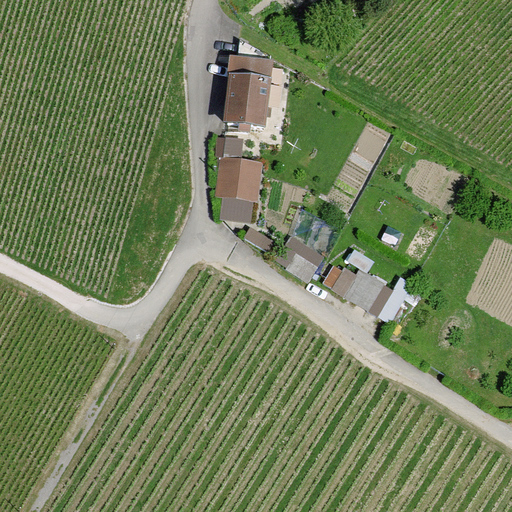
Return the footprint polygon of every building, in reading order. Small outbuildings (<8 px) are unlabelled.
[(239,63),(231,63),(225,125),(268,130),(275,58),(240,54),(239,63)] [(242,140),(225,138),(222,162),(239,165),(242,140)] [(239,165),(222,162),(217,198),(236,201),(254,203),(259,167),(239,165)] [(250,229),(244,238),(268,253),(274,243),(250,229)] [(295,255),(286,270),(308,284),(317,269),(295,255)] [(332,291),(344,298),(357,276),(344,269),(332,291)] [(357,276),(344,298),(368,313),(383,288),(384,285),(360,271),(357,276)] [(400,279),(392,294),(377,318),(390,325),(413,287),(400,279)] [(383,288),(368,313),(377,318),(392,294),(383,288)]
